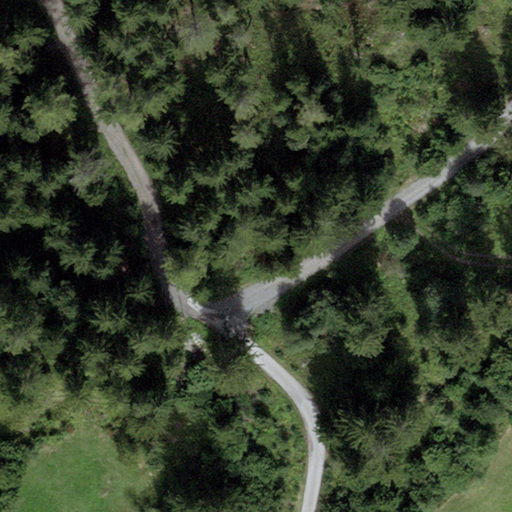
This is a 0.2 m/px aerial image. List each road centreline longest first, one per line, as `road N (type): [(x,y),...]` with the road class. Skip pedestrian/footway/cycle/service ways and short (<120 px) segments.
road 1 (track): [(307,511),(314,453),(297,388),(222,311),(189,309),(173,296),(144,185),(46,0)]
road 2 (track): [(222,311),(312,267),(450,172),(511,105)]
